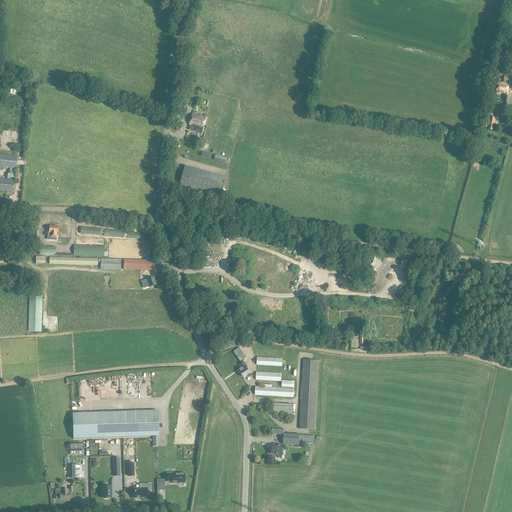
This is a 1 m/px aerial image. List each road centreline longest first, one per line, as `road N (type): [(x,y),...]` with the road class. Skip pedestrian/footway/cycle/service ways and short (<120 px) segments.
road 1 (unclassified): [(244,511),(245,425),(206,358),(158,220)]
road 2 (track): [(426,253),(242,221),(160,192)]
road 3 (unclassified): [(158,220),(178,47),(194,0)]
road 4 (track): [(206,358),(255,342),(420,354)]
road 5 (track): [(206,358),(0,385)]
road 6 (unclassified): [(158,220),(0,208)]
